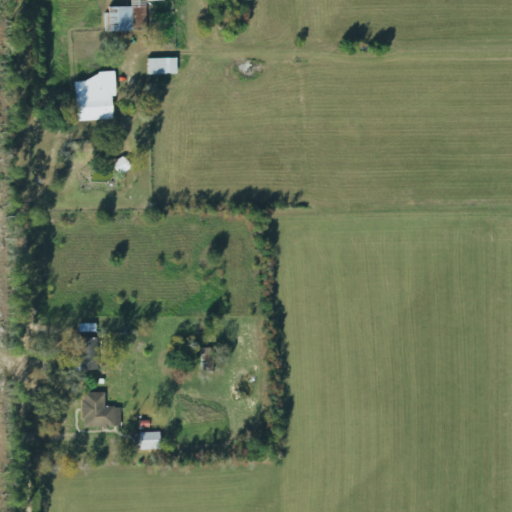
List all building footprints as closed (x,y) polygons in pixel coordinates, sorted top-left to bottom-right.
[(129,0),(129,7),(105,7),(105,31),(131,31),(131,7),(147,7),(147,0),(129,0)] [(146,75),(175,75),(175,58),(146,58),(146,75)] [(72,77),(74,121),(110,120),(109,97),(114,97),(113,76),(72,77)] [(96,370),(96,338),(70,338),(70,370),(96,370)] [(209,349),(200,349),(200,365),(209,365),(209,349)] [(80,427),(119,428),(119,407),(102,407),(103,393),(81,392),(80,427)] [(132,432),(132,450),(158,450),(158,432),(132,432)]
